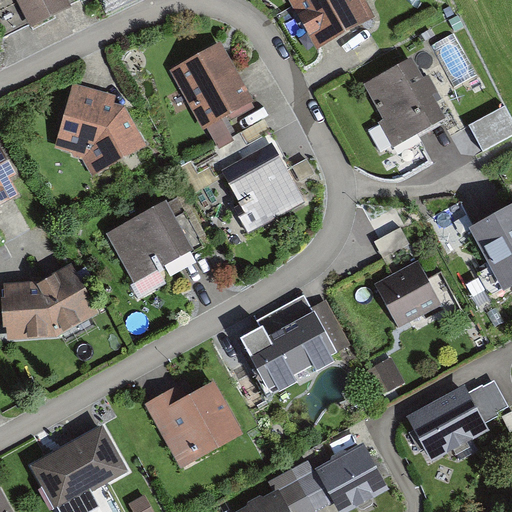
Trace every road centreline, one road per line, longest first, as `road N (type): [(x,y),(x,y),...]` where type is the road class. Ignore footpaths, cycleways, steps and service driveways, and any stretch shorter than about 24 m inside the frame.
road 1 (residential): [(345,189),(341,220),(323,252),(288,281),(0,440)]
road 2 (residential): [(200,0),(266,37),(345,189)]
road 3 (residential): [(511,350),(389,420),(382,436),(416,511)]
road 4 (residential): [(0,85),(184,0)]
road 5 (residential): [(477,174),(435,192),(345,189)]
